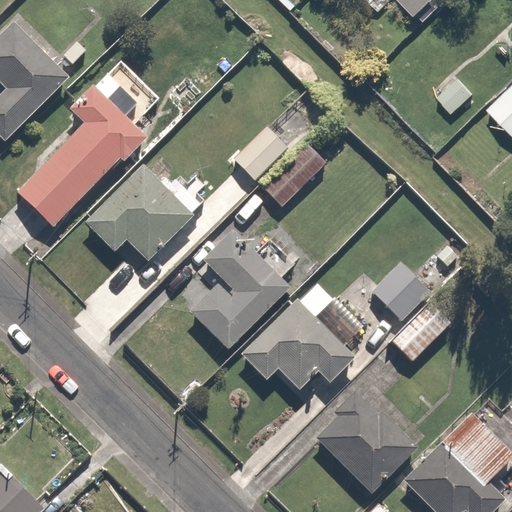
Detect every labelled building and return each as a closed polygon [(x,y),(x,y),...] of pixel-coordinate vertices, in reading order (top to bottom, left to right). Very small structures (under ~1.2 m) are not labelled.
[(393,0),(413,16),(426,0),(393,0)] [(72,83),(17,27),(0,43),(0,81),(9,91),(0,99),(0,138),(8,146),(72,83)] [(511,87),(488,112),(511,136),(511,87)] [(152,141),(97,88),(73,112),(88,127),(22,195),(57,230),(124,162),(128,166),(152,141)] [(264,126),(231,160),(251,179),(284,146),(264,126)] [(299,142),(256,185),(279,208),(322,164),(299,142)] [(152,265),(198,220),(147,168),(88,225),(117,254),(130,242),(152,265)] [(293,292),(235,235),(208,262),(240,295),(233,301),(220,288),(193,314),(232,353),(293,292)] [(395,266),(367,293),(395,321),(423,294),(395,266)] [(422,301),(385,340),(408,361),(445,322),(422,301)] [(332,386),(357,361),(301,303),(244,358),(269,384),(281,373),(302,395),(322,375),(332,386)] [(376,498),(424,452),(386,413),(380,418),(358,394),(337,415),(342,420),(320,441),(376,498)] [(445,443),(404,483),(433,511),(498,511),(506,504),(445,443)] [(1,462),(0,463),(0,511),(20,511),(36,496),(1,462)] [(385,511),(373,501),(363,511),(385,511)]
